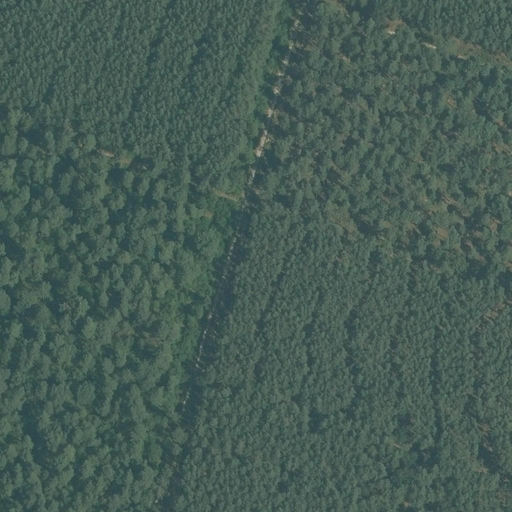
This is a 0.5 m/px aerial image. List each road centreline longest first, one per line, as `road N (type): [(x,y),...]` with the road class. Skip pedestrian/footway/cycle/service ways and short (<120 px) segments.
road 1 (track): [(153,511),(242,206)]
road 2 (track): [(303,0),(242,206)]
